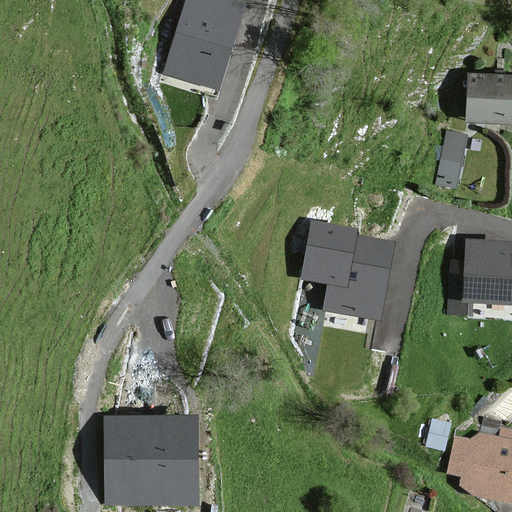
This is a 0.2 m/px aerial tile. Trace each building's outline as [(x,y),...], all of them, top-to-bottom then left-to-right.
[(243,7),(219,0),(191,0),(169,72),(218,87),(243,7)] [(511,124),(511,82),(471,80),(469,122),(511,124)] [(465,137),(448,134),(438,182),(456,185),(465,137)] [(356,234),(314,226),(304,278),(332,284),(327,309),(377,319),(392,249),(354,242),(356,234)] [(511,254),(510,254),(510,248),(469,244),(467,263),(454,261),(449,312),(469,314),(471,302),(511,305),(511,254)] [(196,503),(197,420),(108,419),(107,502),(196,503)] [(511,442),(478,436),(476,445),(458,441),(451,476),(467,479),(464,494),(511,503),(511,442)]
